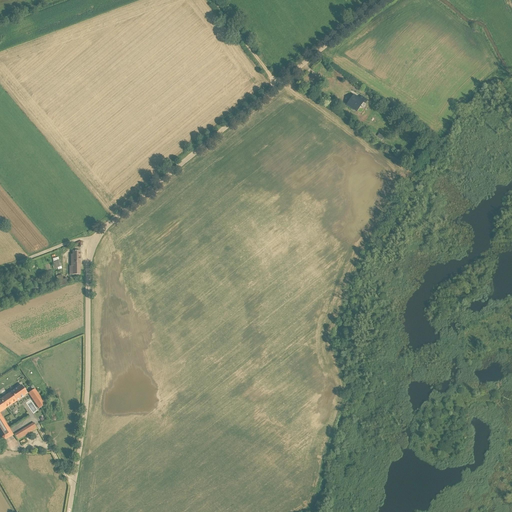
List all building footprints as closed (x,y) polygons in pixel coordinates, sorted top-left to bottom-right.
[(354,95),(346,106),(357,113),(363,103),(365,105),(368,101),(361,96),(359,99),(354,95)] [(80,275),(80,251),(72,252),(72,255),(70,255),(70,266),(69,266),(69,275),(80,275)] [(60,260),(53,262),(53,264),(52,265),(53,269),(57,268),(58,270),(61,269),(61,267),(62,267),(60,260)] [(56,277),(59,287),(69,284),(67,279),(63,280),(61,275),(56,277)] [(0,414),(0,412),(27,394),(21,385),(0,399),(0,436),(3,441),(13,435),(0,414)] [(35,389),(28,394),(38,409),(45,405),(35,389)] [(18,441),(37,429),(33,423),(14,435),(18,441)]
